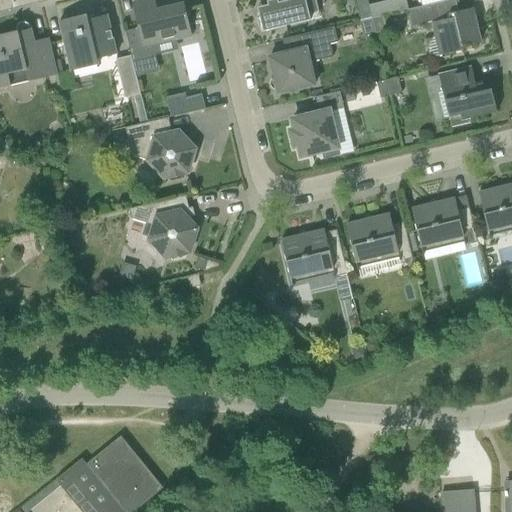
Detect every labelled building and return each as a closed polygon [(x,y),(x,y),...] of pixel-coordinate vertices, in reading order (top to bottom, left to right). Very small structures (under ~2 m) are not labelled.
[(154,0),(149,0),(132,4),(138,29),(125,32),(131,56),(136,77),(153,73),(148,53),(152,45),(191,36),(182,0),(178,0),(156,6),(154,0)] [(259,29),(262,28),(263,32),(310,21),(309,15),(318,13),(315,0),(262,0),(264,6),(257,8),(259,18),(256,19),(259,29)] [(354,0),(359,22),(371,19),(368,6),(366,0),(354,0)] [(440,56),(463,50),(462,47),(480,43),(472,9),(458,12),(454,0),(449,0),(406,10),(411,29),(426,25),(434,29),(440,56)] [(387,1),(368,6),(371,19),(383,16),(390,14),(387,1)] [(86,15),(59,22),(71,72),(98,65),(97,59),(116,55),(107,16),(87,20),(86,15)] [(383,17),(371,19),(375,35),(386,32),(383,17)] [(371,19),(359,22),(363,37),(375,35),(371,19)] [(29,29),(29,28),(29,27),(28,25),(27,24),(26,24),(25,23),(23,23),(22,23),(21,23),(20,23),(18,24),(17,25),(17,26),(16,28),(16,29),(16,31),(16,32),(0,35),(0,89),(10,87),(8,75),(26,71),(28,82),(57,76),(48,39),(34,42),(31,28),(29,29)] [(269,57),(273,78),(272,79),(271,80),(270,83),(270,85),(271,87),(272,88),(274,89),(276,90),(277,94),(314,86),(309,63),(332,58),(329,45),(337,43),(334,28),(287,39),(291,52),(269,57)] [(140,95),(136,77),(131,56),(115,60),(124,99),(134,97),(140,95)] [(474,82),(470,67),(438,75),(451,128),(470,123),(469,119),(496,113),(491,89),(485,91),(481,80),(474,82)] [(398,78),(386,81),(389,97),(401,94),(398,78)] [(389,97),(386,81),(376,83),(380,99),(389,97)] [(60,90),(52,92),(54,99),(62,97),(60,90)] [(340,150),(334,123),(331,112),(343,109),(339,92),(315,98),(318,114),(292,120),(294,130),(290,132),(294,147),(298,146),(300,157),(322,152),(324,159),(339,156),(338,151),(340,150)] [(185,93),(176,95),(165,98),(170,118),(205,110),(201,94),(186,98),(185,93)] [(140,95),(134,97),(137,112),(140,111),(143,124),(147,123),(140,95)] [(147,123),(143,124),(58,144),(62,161),(68,167),(81,164),(84,156),(83,155),(128,144),(131,156),(146,161),(163,179),(188,174),(195,150),(178,131),(164,134),(160,120),(147,123)] [(5,139),(0,140),(0,158),(9,156),(5,139)] [(511,184),(478,193),(487,232),(511,225),(511,184)] [(70,191),(59,202),(70,214),(81,205),(70,191)] [(429,205),(411,209),(420,248),(462,238),(464,246),(470,245),(471,248),(478,247),(477,243),(468,207),(457,210),(454,199),(437,203),(429,205)] [(165,214),(163,202),(128,210),(130,219),(146,224),(142,236),(149,238),(148,241),(150,243),(149,247),(157,256),(161,255),(165,259),(169,258),(172,261),(184,258),(186,254),(190,253),(197,229),(180,211),(165,214)] [(408,242),(407,238),(407,237),(403,223),(392,226),(389,214),(346,225),(355,263),(397,253),(399,262),(412,259),(410,252),(408,242)] [(324,230),(281,240),(290,279),(332,269),(334,277),(347,274),(338,239),(326,241),(324,230)] [(413,236),(407,237),(407,238),(408,242),(410,252),(417,251),(413,236)] [(204,272),(203,272),(218,269),(220,263),(207,259),(204,272)] [(198,275),(187,278),(190,288),(200,286),(198,275)] [(501,278),(487,282),(491,296),(504,292),(501,278)] [(376,339),(364,342),(367,354),(378,351),(376,339)] [(362,346),(351,349),(353,361),(365,358),(362,346)] [(66,474),(61,478),(61,479),(66,485),(75,477),(86,468),(114,504),(103,511),(131,511),(161,489),(120,439),(86,467),(81,461),(69,471),(66,474)] [(61,479),(61,478),(17,511),(28,511),(61,486),(82,511),(103,511),(114,504),(86,468),(75,477),(66,485),(61,479)] [(474,511),(473,491),(441,494),(442,511),(474,511)]
